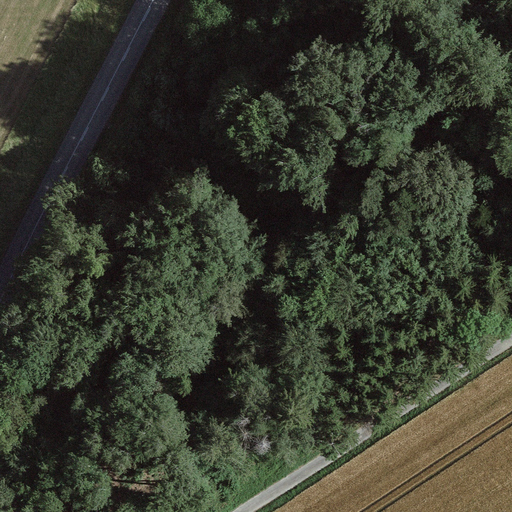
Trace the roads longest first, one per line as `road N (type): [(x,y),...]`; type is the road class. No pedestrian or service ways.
road 1 (tertiary): [(0,300),(153,0)]
road 2 (track): [(250,511),(511,343)]
